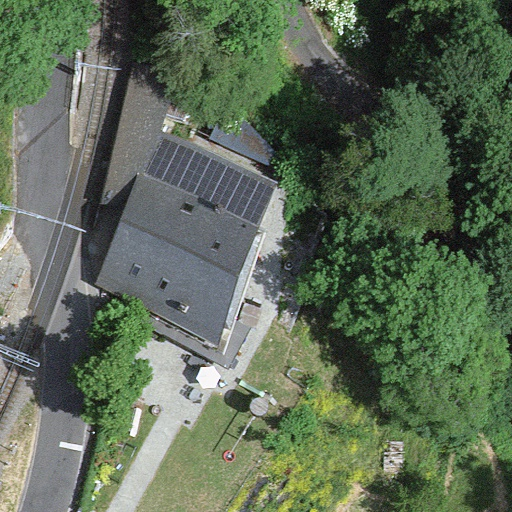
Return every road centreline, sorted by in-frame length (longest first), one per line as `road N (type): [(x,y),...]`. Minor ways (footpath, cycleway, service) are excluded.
road 1 (tertiary): [(50,0),(69,361),(57,478),(42,511)]
road 2 (unclassified): [(511,374),(485,318),(288,25),(283,0)]
